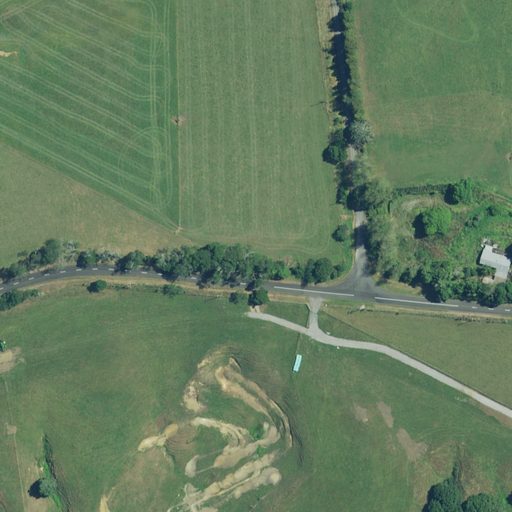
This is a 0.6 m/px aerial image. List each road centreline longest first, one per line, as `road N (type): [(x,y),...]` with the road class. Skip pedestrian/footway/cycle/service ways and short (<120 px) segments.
road 1 (unclassified): [(0,289),(67,271),(107,270),(362,295)]
road 2 (unclassified): [(330,0),(362,295)]
road 3 (unclassified): [(362,295),(511,310)]
